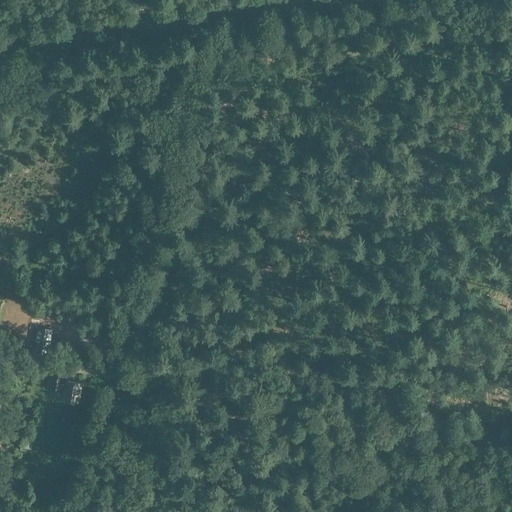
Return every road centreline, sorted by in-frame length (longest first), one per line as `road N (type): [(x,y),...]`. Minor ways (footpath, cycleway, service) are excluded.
road 1 (track): [(196,22),(166,243),(152,306),(108,418),(93,511)]
road 2 (primary): [(0,48),(361,0)]
